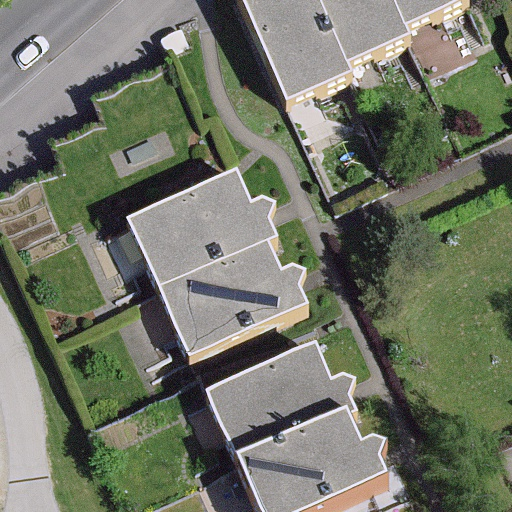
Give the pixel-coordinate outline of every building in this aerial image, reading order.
[(248,0),(237,5),(286,111),(348,83),(345,75),(309,0),(248,0)] [(309,0),(345,75),(408,47),(404,37),(388,0),(309,0)] [(388,0),(404,37),(467,10),(462,0),(388,0)] [(62,176),(0,202),(0,240),(5,238),(13,256),(78,229),(217,170),(173,65),(88,101),(100,130),(51,151),(62,176)] [(238,183),(106,240),(125,284),(146,274),(159,303),(269,254),(278,250),(270,232),(275,217),(261,211),(252,215),(238,183)] [(269,254),(159,303),(140,311),(156,346),(173,338),(188,371),(307,318),(298,300),(305,283),(292,278),(282,282),(269,254)] [(325,381),(315,360),(207,408),(188,416),(205,455),(225,447),(238,477),(346,430),(356,426),(348,409),(355,393),(343,388),(330,393),(325,381)] [(346,430),(238,477),(218,486),(229,511),(339,511),(387,491),(380,474),(384,461),(374,457),(361,463),(346,430)]
